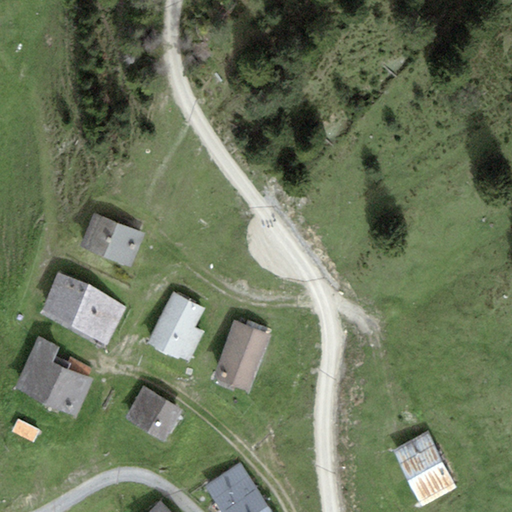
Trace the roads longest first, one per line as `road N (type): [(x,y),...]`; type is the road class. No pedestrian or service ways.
road 1 (track): [(331,511),(323,392),(328,311),(176,77),(173,0)]
road 2 (track): [(114,369),(166,386),(243,450),(291,511)]
road 3 (track): [(191,511),(150,477),(130,473),(49,511)]
road 4 (track): [(209,276),(238,297),(323,304)]
